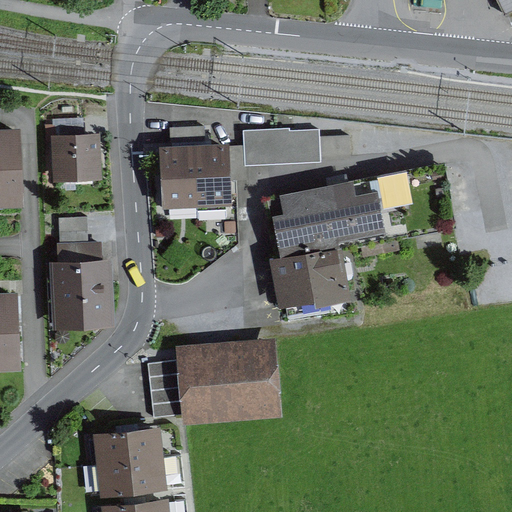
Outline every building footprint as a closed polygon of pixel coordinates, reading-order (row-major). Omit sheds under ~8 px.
[(511,0),(495,0),(503,15),(511,10),(511,0)] [(317,126),(244,131),(246,165),(348,158),(347,138),(318,140),(317,126)] [(0,129),(0,202),(15,201),(9,129),(0,129)] [(204,133),(173,135),(174,150),(205,148),(204,133)] [(96,138),(49,141),(52,182),(99,179),(96,138)] [(222,152),(189,155),(195,212),(228,209),(222,152)] [(243,154),(229,155),(231,175),(244,174),(243,154)] [(162,215),(195,212),(189,155),(157,158),(162,215)] [(359,182),(282,198),(289,230),(280,232),(285,258),(391,236),(383,198),(363,202),(359,182)] [(100,245),(58,247),(62,322),(103,320),(100,245)] [(272,272),(282,322),(350,310),(340,259),(272,272)] [(18,298),(0,298),(0,373),(23,372),(18,298)] [(271,346),(184,355),(191,425),(278,416),(271,346)] [(175,367),(150,369),(156,426),(181,424),(175,367)] [(97,447),(101,478),(156,472),(153,441),(97,447)] [(107,511),(160,506),(156,472),(101,478),(104,511),(107,511)]
